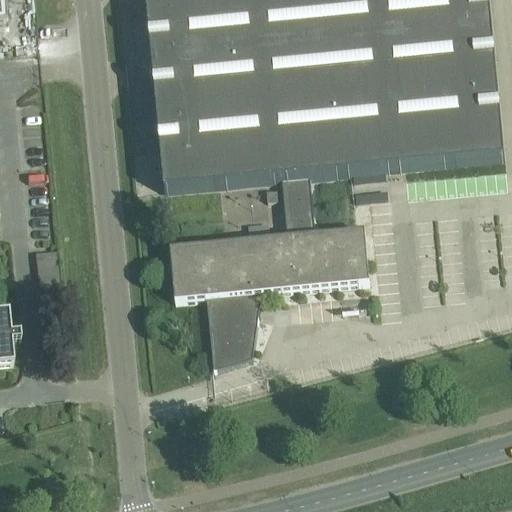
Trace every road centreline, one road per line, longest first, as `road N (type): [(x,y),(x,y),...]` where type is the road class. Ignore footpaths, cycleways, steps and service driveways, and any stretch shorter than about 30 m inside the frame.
road 1 (unclassified): [(138,511),(87,0)]
road 2 (unknown): [(405,344),(391,248),(394,218),(405,212),(460,205),(483,324)]
road 3 (unknown): [(48,402),(0,105)]
road 4 (secondary): [(273,511),(511,446)]
